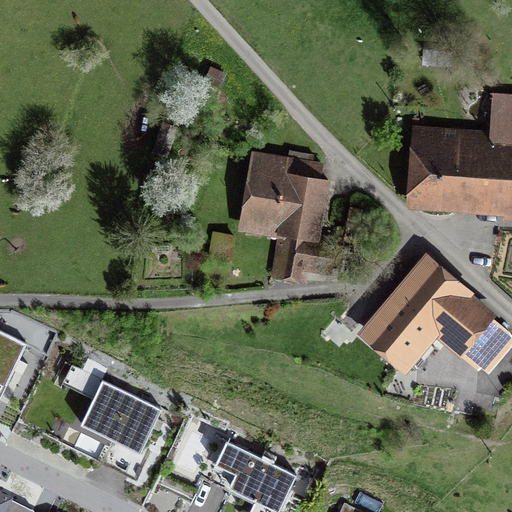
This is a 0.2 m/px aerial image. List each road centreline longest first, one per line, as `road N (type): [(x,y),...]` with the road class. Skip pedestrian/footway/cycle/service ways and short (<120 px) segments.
road 1 (residential): [(0,300),(156,303),(347,286),(392,265),(428,234)]
road 2 (unclassified): [(199,0),(299,112),(428,234)]
road 3 (residential): [(117,511),(0,455)]
